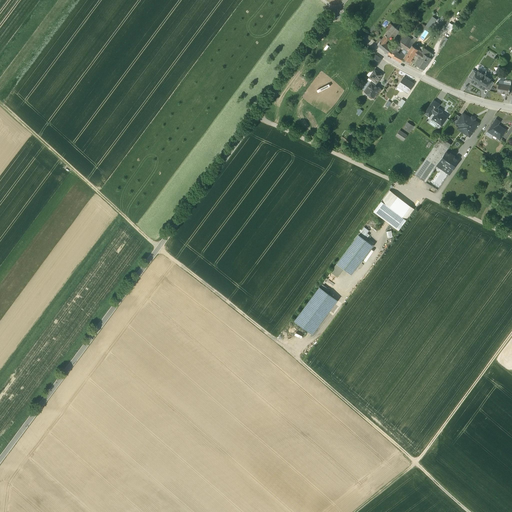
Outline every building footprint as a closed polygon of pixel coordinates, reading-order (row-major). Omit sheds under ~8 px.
[(401,38),(408,43),(409,40),(408,39),(419,23),(415,20),(401,38)] [(449,23),(446,28),(452,31),(455,27),(449,23)] [(390,28),(387,32),(391,36),(397,41),(403,34),(394,28),(392,26),(391,28),(390,28)] [(385,36),(382,41),(381,40),(378,45),(384,50),(387,46),(385,43),(388,39),(385,36)] [(408,43),(401,38),(398,43),(406,49),(408,50),(412,46),(408,43)] [(398,43),(392,51),(390,50),(388,53),(392,57),(395,53),(401,45),(398,43)] [(414,55),(418,50),(412,46),(404,59),(410,62),(414,55)] [(399,55),(396,59),(401,62),(405,56),(408,50),(406,49),(402,54),(401,53),(399,55)] [(424,49),(422,52),(431,58),(434,55),(424,49)] [(418,50),(414,55),(419,58),(415,64),(424,69),(431,58),(422,52),(418,50)] [(381,59),(375,55),(370,62),(376,66),(381,59)] [(382,75),(374,69),(367,80),(371,82),(373,80),(376,83),(382,75)] [(473,69),(468,77),(471,79),(476,72),(476,71),(473,69)] [(483,76),(480,74),(481,72),(477,70),(476,71),(476,72),(471,79),(471,80),(471,81),(472,81),(472,82),(473,83),(473,82),(478,85),(483,76)] [(486,78),(483,76),(478,85),(482,88),(481,88),(483,89),(483,88),(484,89),(485,88),(490,80),(491,79),(487,76),(486,78)] [(407,80),(403,77),(398,86),(407,92),(412,85),(407,81),(407,80)] [(376,83),(373,80),(371,82),(365,91),(367,93),(367,95),(369,96),(371,96),(373,97),(379,88),(375,85),(376,83)] [(494,82),(490,80),(485,88),(489,90),(494,82)] [(507,85),(498,83),(497,92),(505,94),(506,86),(507,85)] [(439,104),(434,100),(425,113),(426,113),(429,115),(432,111),(435,113),(434,113),(435,114),(438,109),(437,108),(439,104)] [(447,117),(441,113),(442,111),(439,109),(435,114),(431,119),(441,126),(447,117)] [(474,120),(463,113),(460,117),(457,122),(458,122),(465,127),(472,131),(478,122),(477,122),(473,120),(474,120)] [(499,122),(495,119),(486,134),(491,137),(493,135),(500,140),(506,131),(499,126),(497,125),(499,122)] [(472,131),(465,127),(462,131),(469,136),(472,131)] [(406,135),(399,130),(396,135),(403,140),(406,135)] [(441,137),(423,161),(434,169),(437,165),(439,161),(445,152),(451,144),(441,137)] [(449,155),(445,152),(439,161),(452,170),(458,160),(453,157),(454,155),(451,153),(449,155)] [(434,169),(423,161),(414,174),(425,182),(434,169)] [(452,170),(439,161),(437,165),(449,173),(452,170)] [(449,173),(437,165),(434,169),(425,182),(438,190),(449,173)] [(390,190),(374,211),(398,230),(414,209),(390,190)] [(373,245),(358,234),(337,263),(351,274),(373,245)] [(338,300),(319,286),(294,320),(313,334),(338,300)]
